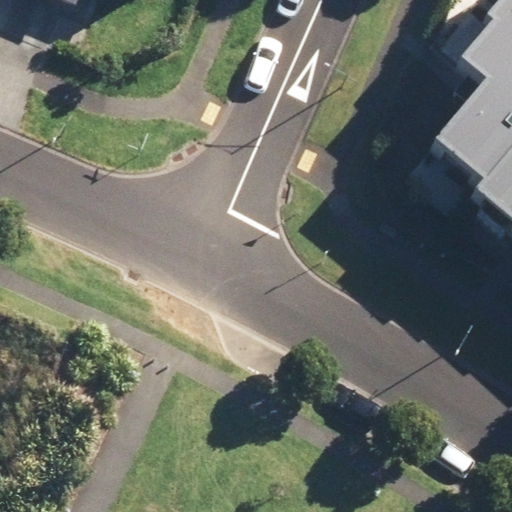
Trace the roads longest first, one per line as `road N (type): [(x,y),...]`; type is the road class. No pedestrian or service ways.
road 1 (residential): [(511,438),(209,255)]
road 2 (residential): [(209,255),(330,0)]
road 3 (residential): [(209,255),(0,163)]
